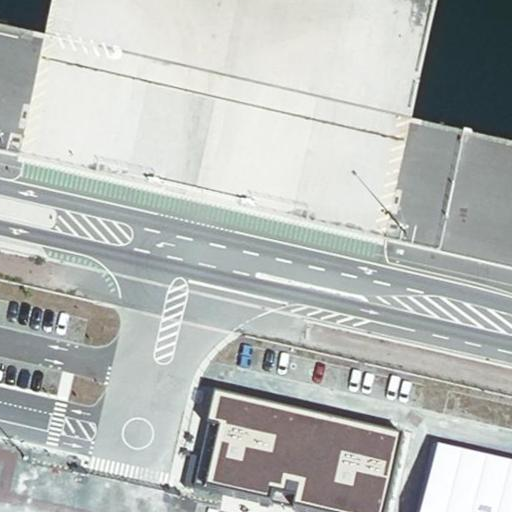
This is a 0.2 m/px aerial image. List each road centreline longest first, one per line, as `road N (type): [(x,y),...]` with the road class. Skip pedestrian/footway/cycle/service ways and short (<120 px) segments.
road 1 (secondary): [(511,304),(0,183)]
road 2 (secondary): [(0,222),(511,337)]
